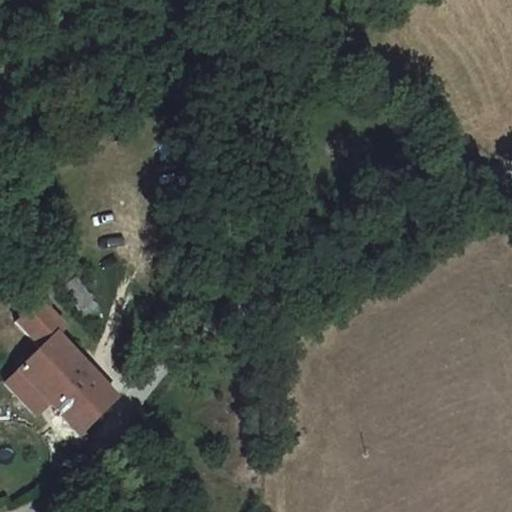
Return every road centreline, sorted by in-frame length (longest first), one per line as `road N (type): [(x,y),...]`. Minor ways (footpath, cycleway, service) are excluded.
road 1 (unclassified): [(36,511),(96,461),(174,347),(346,259),(435,195),(511,162)]
road 2 (track): [(0,239),(140,388)]
